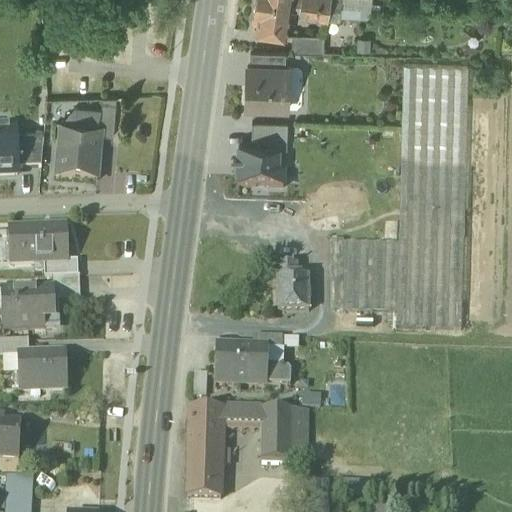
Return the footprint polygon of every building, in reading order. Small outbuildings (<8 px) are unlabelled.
[(300,10),(301,4),(270,0),(254,0),(253,13),(259,14),(256,33),(285,37),(289,9),(300,10)] [(301,0),(301,4),(330,8),(330,0),(301,0)] [(328,21),(330,8),(301,4),(300,10),(299,17),(328,21)] [(361,34),(384,35),(385,19),(361,18),(361,34)] [(292,54),(324,55),(325,37),(293,36),(292,54)] [(249,67),(285,68),(285,53),(250,52),(249,67)] [(462,334),(462,322),(468,105),(469,68),(403,66),(398,247),(396,315),(396,332),(462,334)] [(245,108),(280,109),(281,94),(287,94),(288,68),(285,68),(249,67),(247,67),(245,108)] [(99,137),(112,138),(115,105),(101,104),(99,125),(100,125),(99,137)] [(492,105),(468,105),(462,322),(486,323),(492,105)] [(287,123),(251,122),(250,146),(277,147),(277,149),(286,149),(287,123)] [(55,179),(96,181),(99,137),(100,125),(99,125),(59,123),(55,179)] [(0,176),(17,176),(16,170),(15,134),(15,128),(0,128),(0,176)] [(43,133),(15,134),(16,170),(40,169),(43,133)] [(250,146),(238,146),(238,158),(237,175),(237,188),(282,189),(283,162),(277,162),(277,149),(277,147),(250,146)] [(305,196),(308,222),(359,213),(355,188),(305,196)] [(10,243),(10,267),(43,266),(66,265),(66,263),(65,228),(9,230),(10,243)] [(331,314),(345,313),(343,246),(343,242),(329,242),(331,314)] [(0,266),(10,267),(10,243),(0,243),(0,266)] [(398,247),(343,246),(345,313),(396,315),(398,247)] [(44,280),(51,279),(78,278),(77,263),(66,263),(66,265),(43,266),(44,280)] [(277,267),(277,280),(298,279),(297,266),(277,267)] [(80,278),(78,278),(51,279),(52,291),(53,291),(54,303),(81,302),(80,278)] [(277,280),(278,314),(308,314),(308,279),(298,279),(277,280)] [(1,329),(1,332),(44,330),(43,319),(54,319),(54,303),(53,291),(52,291),(0,293),(0,298),(1,313),(5,313),(6,329),(1,329)] [(281,352),(282,352),(282,339),(252,338),(252,350),(265,350),(265,352),(281,352)] [(0,344),(0,357),(19,357),(28,357),(28,343),(0,344)] [(234,386),(257,386),(258,369),(264,370),(265,368),(265,352),(265,350),(252,350),(215,349),(215,380),(234,381),(234,386)] [(265,352),(265,368),(280,369),(281,352),(265,352)] [(20,391),(20,394),(65,393),(64,356),(28,357),(19,357),(20,375),(26,375),(26,391),(20,391)] [(280,369),(265,368),(264,370),(258,369),(257,386),(280,387),(280,369)] [(287,370),(280,369),(280,387),(289,387),(290,373),(287,370)] [(193,398),(207,398),(207,376),(193,376),(193,398)] [(301,397),(301,410),(320,410),(320,397),(301,397)] [(189,410),(189,443),(204,444),(221,444),(222,428),(222,411),(189,410)] [(256,412),(222,411),(222,428),(255,428),(256,412)] [(288,463),(289,454),(289,413),(261,412),(261,428),(261,463),(288,463)] [(304,413),(289,413),(289,454),(304,455),(304,413)] [(0,461),(17,463),(19,426),(4,425),(4,420),(0,419),(0,461)] [(220,501),(221,461),(204,460),(204,444),(189,443),(187,500),(220,501)] [(221,444),(204,444),(204,460),(221,461),(221,444)] [(6,478),(5,498),(31,500),(32,477),(6,478)] [(5,511),(7,511),(29,511),(31,500),(5,498),(5,511)]
